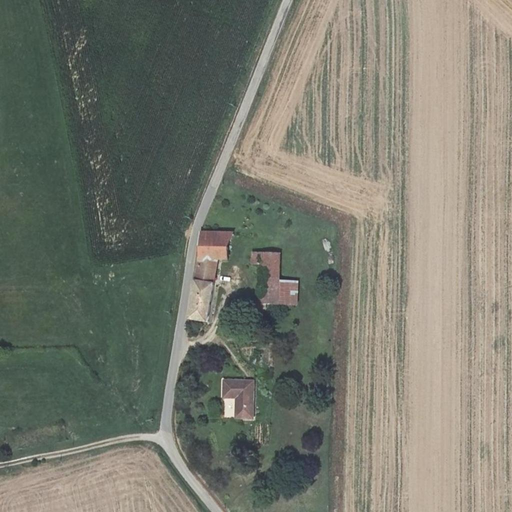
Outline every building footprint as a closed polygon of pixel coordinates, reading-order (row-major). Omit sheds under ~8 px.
[(234,235),(203,233),(202,235),(202,261),(190,319),(210,324),(220,260),(230,261),(234,235)] [(263,267),(261,300),(262,305),(279,307),(281,281),(281,256),(254,254),(253,265),(263,267)] [(281,281),(279,307),(295,307),(297,283),(281,281)] [(262,305),(261,300),(256,301),(255,314),(268,315),(269,317),(278,316),(279,307),(262,305)] [(254,381),(226,382),(225,399),(238,399),(238,420),(254,420),(254,381)]
